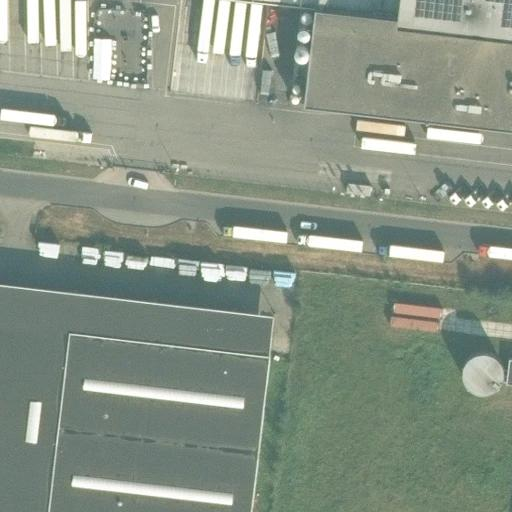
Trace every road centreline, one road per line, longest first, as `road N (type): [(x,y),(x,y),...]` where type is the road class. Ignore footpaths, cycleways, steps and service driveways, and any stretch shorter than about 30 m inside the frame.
road 1 (unclassified): [(511,243),(0,180)]
road 2 (unknown): [(124,196),(128,133),(155,118),(511,159)]
road 3 (unknown): [(0,504),(23,299)]
